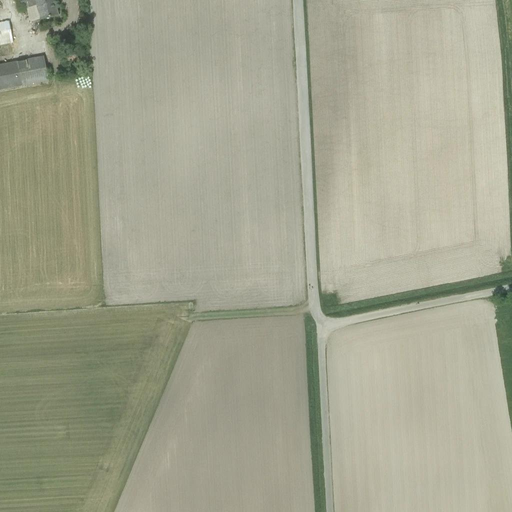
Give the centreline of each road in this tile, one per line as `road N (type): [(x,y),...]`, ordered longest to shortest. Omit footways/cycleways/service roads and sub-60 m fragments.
road 1 (track): [(319,327),(298,0)]
road 2 (track): [(511,288),(319,327)]
road 3 (track): [(329,511),(319,327)]
